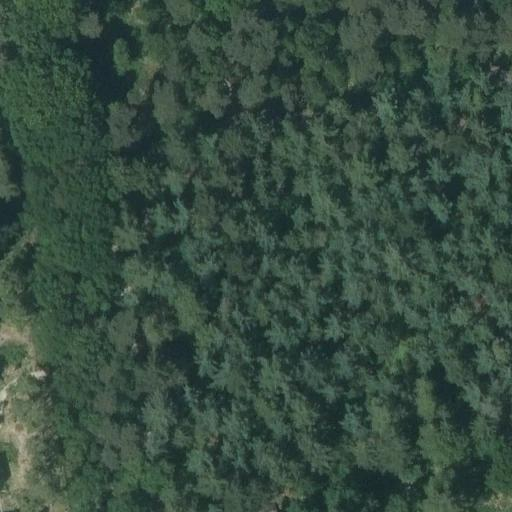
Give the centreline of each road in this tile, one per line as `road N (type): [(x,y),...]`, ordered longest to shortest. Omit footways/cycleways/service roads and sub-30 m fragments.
road 1 (track): [(111,511),(37,0)]
road 2 (track): [(153,511),(109,178),(123,160),(238,136)]
road 3 (track): [(238,136),(511,81)]
road 4 (track): [(511,461),(321,511)]
road 5 (track): [(238,136),(212,0)]
